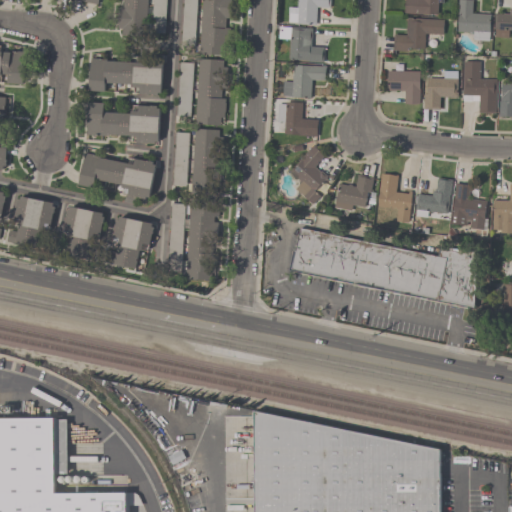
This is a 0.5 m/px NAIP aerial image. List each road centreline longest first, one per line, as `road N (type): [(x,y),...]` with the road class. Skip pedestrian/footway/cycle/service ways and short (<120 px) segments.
road 1 (residential): [(239,332),(263,0)]
road 2 (primary): [(239,332),(511,388)]
road 3 (residential): [(0,19),(47,29),(59,47),(47,153)]
road 4 (primary): [(0,280),(158,315)]
road 5 (residential): [(358,133),(511,144)]
road 6 (residential): [(358,133),(369,0)]
